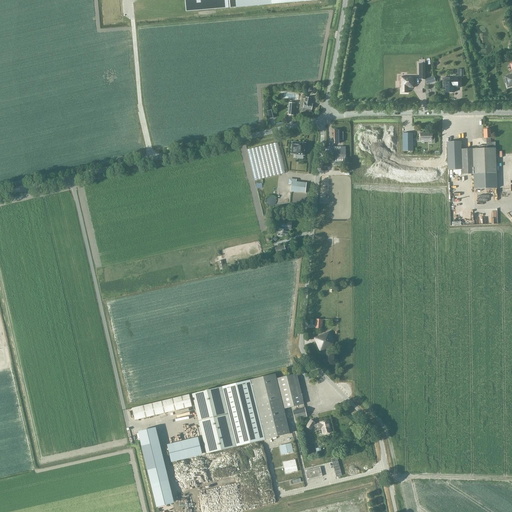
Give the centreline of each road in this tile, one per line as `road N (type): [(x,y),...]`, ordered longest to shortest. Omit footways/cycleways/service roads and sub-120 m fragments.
road 1 (unclassified): [(394,511),(379,431),(300,348),(324,117)]
road 2 (unclassified): [(0,194),(324,117)]
road 3 (unclassified): [(324,117),(511,112)]
road 4 (track): [(210,511),(384,468)]
road 5 (track): [(511,479),(386,478)]
